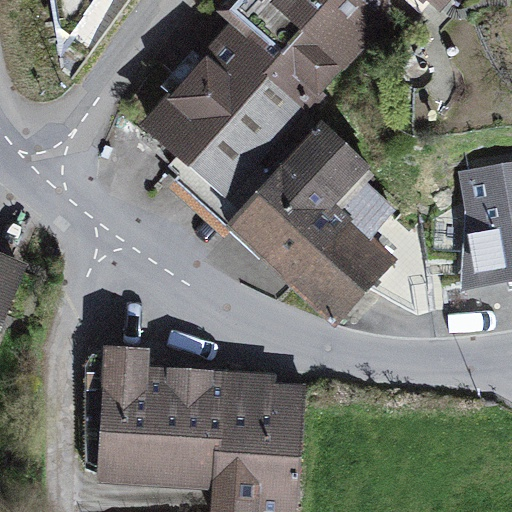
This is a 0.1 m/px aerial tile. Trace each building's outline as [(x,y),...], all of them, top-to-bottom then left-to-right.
[(41,0),(37,16),(83,48),(100,52),(135,0),(41,0)] [(350,75),(269,0),(239,0),(129,118),(226,208),(350,75)] [(401,15),(385,0),(269,0),(350,75),(401,15)] [(448,0),(409,0),(431,19),(448,0)] [(314,141),(227,230),(335,336),(394,276),(365,247),(393,218),(314,141)] [(511,275),(511,159),(462,169),(478,281),(511,275)] [(0,319),(23,256),(0,247),(0,319)] [(301,511),(308,389),(109,379),(104,477),(218,483),(216,511),(301,511)]
